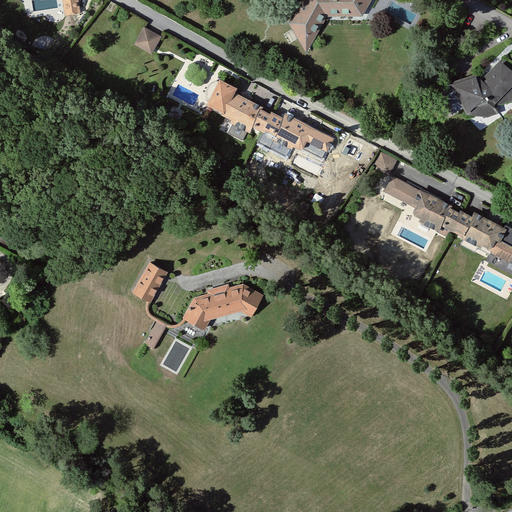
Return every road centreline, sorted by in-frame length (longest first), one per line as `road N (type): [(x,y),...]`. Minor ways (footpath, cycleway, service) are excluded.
road 1 (residential): [(511,207),(233,62)]
road 2 (track): [(126,0),(233,62)]
